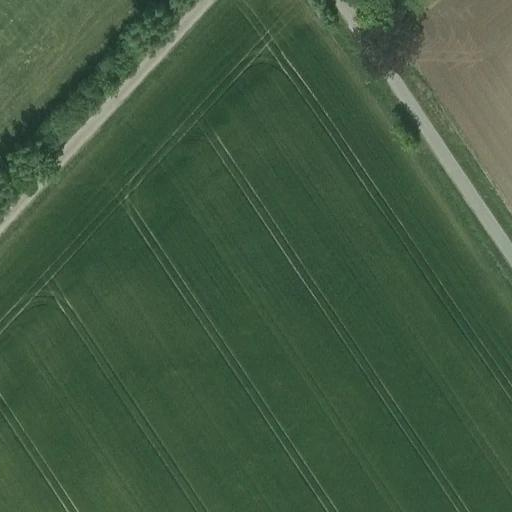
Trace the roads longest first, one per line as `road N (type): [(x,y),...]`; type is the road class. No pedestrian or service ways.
road 1 (unclassified): [(511,256),(338,0)]
road 2 (unclassified): [(0,221),(203,0)]
